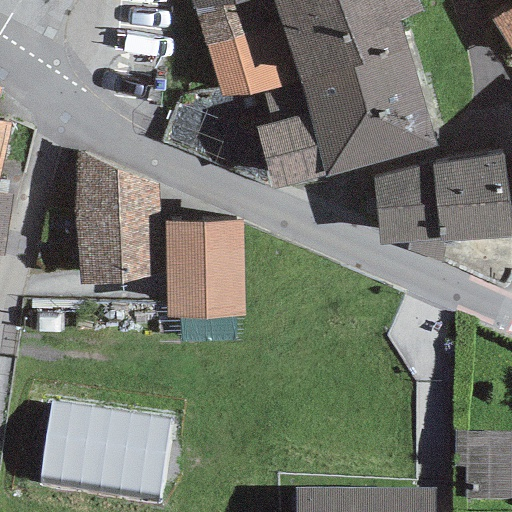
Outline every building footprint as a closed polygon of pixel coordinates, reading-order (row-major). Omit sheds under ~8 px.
[(262,92),(299,83),(274,0),(190,0),(222,101),(262,92)] [(421,10),(416,0),(274,0),(299,83),(408,49),(399,22),(421,10)] [(511,8),(492,21),(511,54),(511,8)] [(437,147),(408,49),(299,83),(262,92),(270,124),(254,129),(270,191),(323,176),(324,179),(437,147)] [(0,93),(1,89),(0,89),(0,162),(9,126),(0,122),(0,93)] [(77,150),(73,211),(157,207),(157,187),(77,150)] [(432,165),(371,179),(378,246),(407,243),(438,239),(439,244),(444,243),(511,237),(511,230),(503,155),(432,165)] [(0,190),(0,256),(10,193),(0,190)] [(161,276),(157,207),(73,211),(79,284),(161,276)] [(243,319),(240,221),(164,223),(166,321),(243,319)] [(440,262),(444,243),(439,244),(438,239),(407,243),(406,252),(440,262)] [(171,421),(49,401),(37,479),(158,499),(171,421)] [(511,499),(511,450),(511,432),(453,433),(453,468),(465,468),(465,499),(511,499)] [(434,511),(434,489),(294,488),(293,511),(434,511)]
